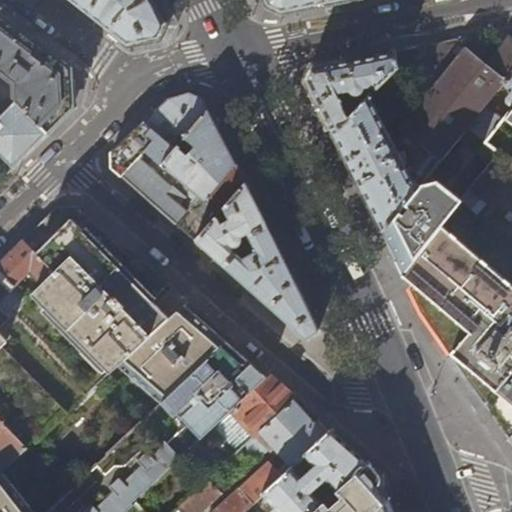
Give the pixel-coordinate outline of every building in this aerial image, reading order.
[(70,0),(94,18),(128,44),(159,37),(165,25),(152,0),(70,0)] [(265,0),(268,6),(282,12),(304,8),(342,0),(265,0)] [(12,23),(0,13),(0,71),(20,88),(16,104),(47,134),(73,109),(70,69),(54,56),(12,23)] [(503,84),(511,71),(511,39),(494,30),(481,33),(424,44),(420,64),(439,78),(401,126),(441,160),(467,128),(468,129),(485,106),(503,84)] [(306,81),(307,83),(314,96),(317,102),(331,131),(346,124),(368,97),(359,100),(357,97),(352,98),(350,90),(352,90),(354,92),(356,93),(360,93),(361,93),(364,88),(370,86),(373,83),(376,88),(397,68),(394,51),(354,59),(312,68),(306,81)] [(511,71),(503,84),(511,90),(511,92),(509,98),(508,101),(504,106),(511,112),(511,110),(511,109),(511,71)] [(314,96),(307,83),(300,86),(310,105),(317,102),(314,96)] [(215,218),(224,208),(246,184),(241,174),(222,136),(203,99),(189,93),(169,99),(138,127),(111,153),(111,168),(115,172),(184,232),(195,241),(215,218)] [(370,95),(368,97),(346,124),(331,131),(351,170),(382,232),(420,186),(411,180),(405,165),(406,164),(405,155),(402,150),(398,151),(370,95)] [(0,156),(13,168),(47,134),(16,104),(2,117),(0,115),(0,156)] [(504,120),(485,106),(468,129),(480,138),(487,142),(504,120)] [(511,109),(511,110),(511,112),(504,120),(487,142),(487,143),(498,152),(509,139),(511,140),(511,109)] [(424,207),(480,138),(468,129),(467,128),(441,160),(420,186),(382,232),(391,249),(403,274),(458,206),(451,201),(436,217),(424,207)] [(511,162),(500,153),(458,206),(403,274),(412,293),(421,312),(459,367),(485,404),(511,373),(511,162)] [(246,184),(224,208),(231,215),(223,225),(215,218),(195,241),(204,249),(224,267),(238,256),(227,246),(230,245),(232,247),(234,248),(237,248),(239,247),(241,245),(242,243),(242,240),(242,238),(248,235),(267,226),(255,202),(246,184)] [(16,251),(43,284),(26,302),(14,315),(18,320),(78,379),(72,384),(86,398),(119,366),(169,318),(114,263),(124,253),(107,236),(75,208),(67,208),(58,208),(16,251)] [(267,226),(248,235),(257,253),(243,261),(238,256),(224,267),(243,284),(306,339),(318,330),(313,321),(296,285),(292,276),(267,226)] [(6,260),(0,265),(0,274),(26,302),(43,284),(16,251),(6,260)] [(0,329),(14,315),(26,302),(0,274),(0,329)] [(320,317),(302,282),(296,285),(313,321),(320,317)] [(161,403),(226,341),(204,322),(183,304),(169,318),(119,366),(161,403)] [(14,315),(0,329),(0,421),(29,451),(30,452),(68,415),(0,348),(16,333),(12,326),(18,320),(14,315)] [(224,421),(269,379),(245,358),(226,341),(161,403),(175,417),(178,414),(203,441),(224,421)] [(511,373),(485,404),(509,437),(511,442),(511,373)] [(296,398),(272,376),(269,379),(224,421),(238,435),(227,446),(235,455),(243,448),(293,401),(296,398)] [(312,421),(293,401),(243,448),(246,451),(258,440),(270,452),(274,449),(287,462),(277,471),(269,462),(214,511),(244,511),(264,495),(292,468),(326,437),(312,421)] [(0,477),(5,473),(29,451),(0,421),(0,477)] [(310,511),(360,468),(368,460),(349,444),(333,430),(326,437),(292,468),(264,495),(278,511),(310,511)] [(126,511),(184,459),(167,440),(151,454),(147,449),(137,459),(141,463),(123,480),(119,475),(109,485),(112,489),(94,506),(90,502),(80,511),(81,511),(126,511)] [(376,511),(389,501),(365,474),(360,468),(310,511),(376,511)] [(217,472),(174,511),(203,511),(222,495),(213,484),(221,477),(217,472)] [(0,511),(35,511),(5,473),(0,477),(0,511)] [(392,511),(389,501),(376,511),(392,511)]
